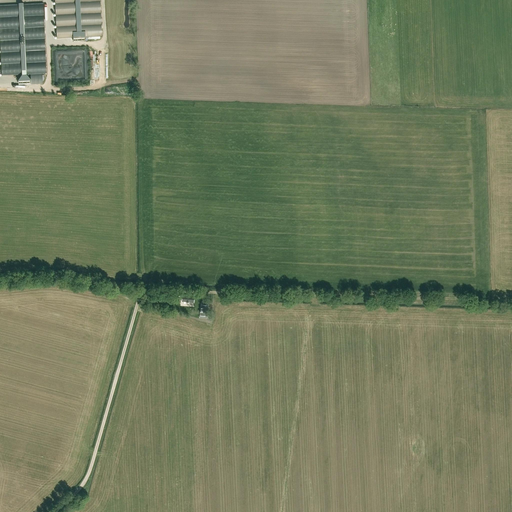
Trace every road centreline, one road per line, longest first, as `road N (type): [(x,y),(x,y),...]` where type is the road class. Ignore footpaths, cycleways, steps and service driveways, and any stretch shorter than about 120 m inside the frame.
road 1 (track): [(511,302),(140,288)]
road 2 (track): [(54,511),(90,469),(140,288)]
road 3 (track): [(140,288),(45,274),(0,278)]
